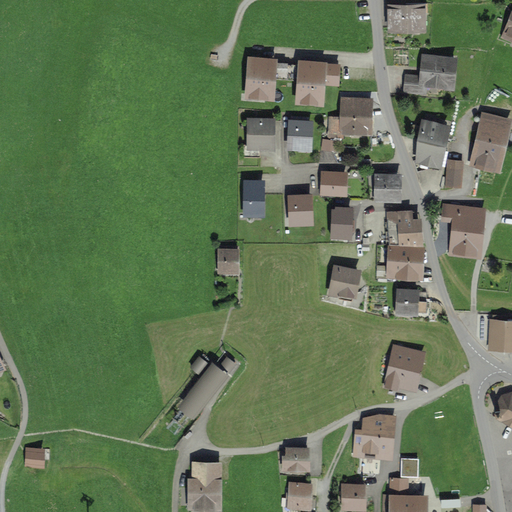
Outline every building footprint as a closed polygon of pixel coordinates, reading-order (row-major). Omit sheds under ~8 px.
[(421,4),(388,6),(389,29),(422,27),(421,4)] [(511,13),(503,33),(511,37),(511,13)] [(451,58),(424,55),(422,75),(406,73),(404,87),(421,88),(422,80),(448,83),(451,58)] [(275,63),(253,60),(249,95),(271,97),(275,63)] [(338,67),(303,64),(300,101),(322,103),(323,81),(337,82),(338,67)] [(372,102),(346,101),(346,118),(331,117),(330,132),(371,133),(372,102)] [(484,111),(472,159),(497,165),(509,117),(484,111)] [(416,157),(434,161),(443,122),(425,117),(416,157)] [(271,146),(272,122),(252,121),(252,146),(271,146)] [(311,123),(294,122),(293,146),(309,147),(311,123)] [(323,148),(332,149),(332,138),(323,138),(323,148)] [(459,159),(448,158),(446,182),(457,183),(459,159)] [(345,194),(345,175),(324,174),(323,193),(345,194)] [(402,177),(378,176),(377,199),(401,200),(402,177)] [(263,183),(246,183),(246,213),(262,214),(263,183)] [(310,197),(291,198),(292,224),(312,223),(310,197)] [(483,210),(446,206),(445,218),(456,219),(453,249),(479,252),(483,210)] [(348,211),(337,210),(336,235),(347,235),(348,211)] [(404,223),(404,248),(426,250),(422,219),(413,217),(413,211),(391,212),(390,217),(404,223)] [(424,277),(426,250),(404,248),(393,247),(391,275),(424,277)] [(237,251),(221,251),(221,273),(237,272),(237,251)] [(353,297),(358,273),(338,270),(333,293),(353,297)] [(418,292),(401,292),(401,312),(418,313),(418,292)] [(511,319),(492,319),(491,348),(511,348),(511,319)] [(423,356),(398,350),(390,383),(415,389),(423,356)] [(200,354),(191,366),(198,371),(207,360),(200,354)] [(215,362),(181,405),(195,416),(237,363),(228,356),(219,366),(215,362)] [(511,394),(504,396),(498,408),(498,417),(511,424),(511,394)] [(392,418),(382,417),(381,422),(368,421),(367,438),(361,438),(360,452),(389,454),(392,418)] [(46,452),(31,450),(30,465),(45,466),(46,452)] [(309,450),(289,450),(289,458),(285,458),(285,468),(309,468),(309,450)] [(220,464),(197,464),(197,481),(191,481),(191,507),(220,507),(220,464)] [(408,482),(395,482),(393,511),(426,511),(427,499),(408,499),(408,482)] [(311,487),(292,486),(291,505),(310,506),(311,487)] [(364,486),(345,487),(346,507),(364,507),(364,486)] [(473,503),(473,511),(487,511),(487,502),(473,503)]
